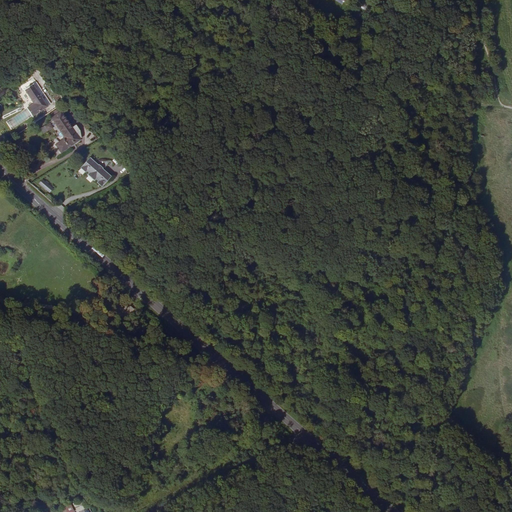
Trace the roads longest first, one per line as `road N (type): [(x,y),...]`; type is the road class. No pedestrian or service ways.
road 1 (primary): [(391,511),(0,170)]
road 2 (unclassified): [(109,0),(0,79)]
road 3 (track): [(476,0),(499,105),(511,109)]
